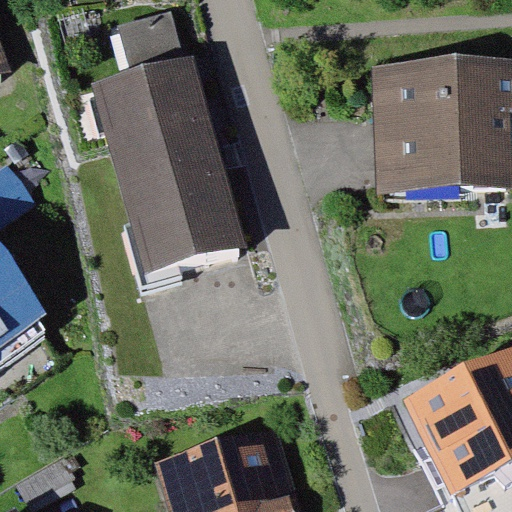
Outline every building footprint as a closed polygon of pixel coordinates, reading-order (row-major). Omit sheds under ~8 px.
[(196,72),(93,102),(150,292),(253,262),(196,72)] [(505,83),(359,90),(362,218),(508,214),(505,83)] [(0,269),(0,419),(70,370),(0,269)] [(511,369),(400,427),(437,511),(457,511),(511,488),(511,369)] [(296,511),(276,441),(148,478),(158,511),(296,511)]
